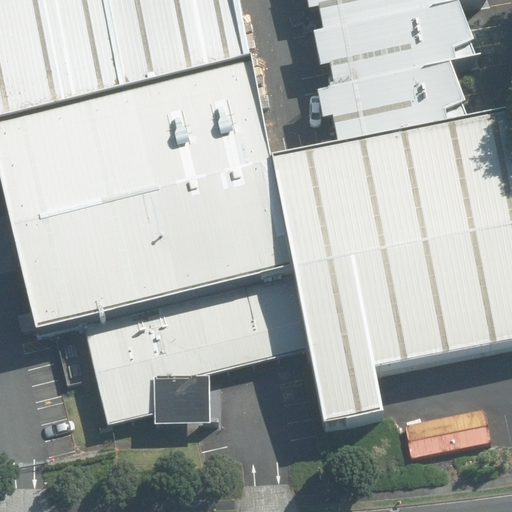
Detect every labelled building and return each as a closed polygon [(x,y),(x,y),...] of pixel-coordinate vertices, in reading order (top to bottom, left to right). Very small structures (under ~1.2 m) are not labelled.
[(236,0),(0,0),(0,125),(250,67),(236,0)] [(304,0),(307,15),(318,13),(323,37),(458,11),(487,5),(485,0),(304,0)] [(458,11),(323,37),(312,39),(319,73),(330,72),(334,94),(449,71),(476,66),(471,51),(474,50),(458,11)] [(265,63),(250,67),(0,125),(0,143),(10,183),(23,238),(36,294),(47,337),(87,328),(112,429),(159,417),(159,428),(217,427),(215,380),(259,369),(318,354),(280,164),(265,63)] [(449,71),(334,94),(317,98),(321,125),(332,123),(339,155),(468,129),(462,112),(464,110),(449,71)] [(280,164),(318,354),(331,429),(395,418),(388,375),(511,350),(511,118),(468,129),(339,155),(280,164)] [(486,415),(410,430),(417,464),(493,449),(486,415)]
